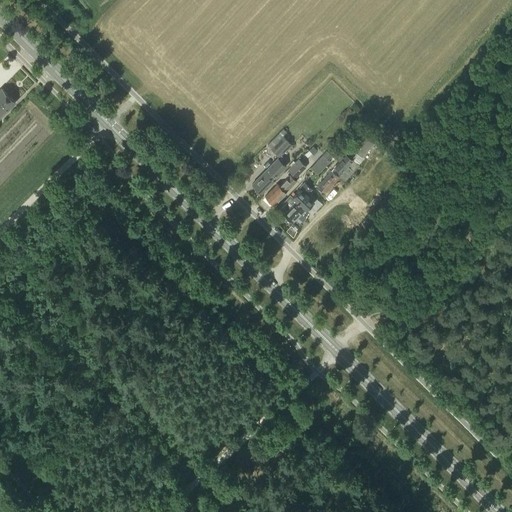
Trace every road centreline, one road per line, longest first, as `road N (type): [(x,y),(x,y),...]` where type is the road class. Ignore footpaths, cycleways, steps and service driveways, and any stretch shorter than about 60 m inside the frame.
road 1 (primary): [(330,347),(0,15)]
road 2 (primary): [(497,511),(330,347)]
road 3 (track): [(158,511),(313,364)]
road 4 (track): [(96,136),(0,229)]
